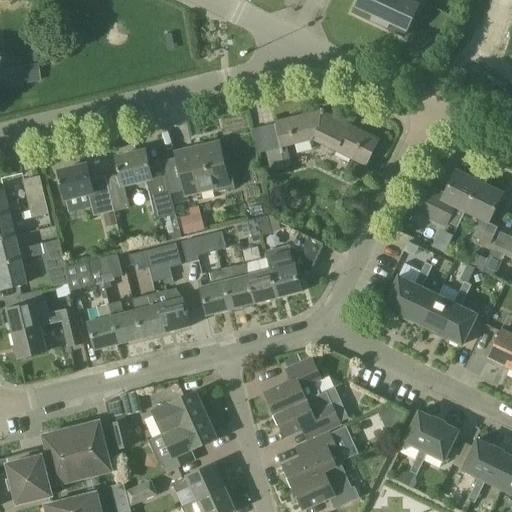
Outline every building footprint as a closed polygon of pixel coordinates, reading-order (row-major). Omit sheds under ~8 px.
[(359,0),(353,13),(404,37),(422,0),(359,0)] [(37,65),(22,67),(25,84),(39,82),(37,65)] [(380,140),(324,112),(324,110),(277,122),(276,119),(274,120),(275,125),(262,127),(268,151),(266,152),(271,171),(293,166),(288,146),(312,140),(367,167),(380,140)] [(227,174),(220,141),(174,152),(185,198),(215,191),(215,193),(235,188),(232,174),(231,175),(230,173),(227,174)] [(150,166),(146,151),(117,157),(124,186),(147,181),(157,221),(177,216),(164,162),(150,166)] [(91,180),(88,165),(59,172),(66,200),(70,213),(92,208),(95,217),(115,212),(106,177),(91,180)] [(466,212),(480,183),(456,171),(445,194),(432,188),(419,216),(447,229),(449,224),(458,228),(466,212)] [(30,209),(47,204),(40,177),(23,181),(30,209)] [(480,183),(466,212),(481,219),(473,237),(490,245),(501,222),(492,217),(503,194),(480,183)] [(0,215),(21,211),(19,200),(8,203),(5,189),(0,190),(0,215)] [(47,204),(30,209),(32,219),(50,214),(47,204)] [(0,240),(16,237),(13,224),(23,222),(21,211),(0,215),(0,240)] [(200,214),(180,219),(185,236),(205,230),(200,214)] [(268,217),(259,219),(263,235),(273,233),(268,217)] [(255,220),(250,222),(255,238),(263,235),(259,219),(255,220)] [(511,231),(504,228),(493,250),(492,249),(487,259),(488,260),(482,272),(498,280),(504,267),(496,263),(500,253),(511,258),(511,231)] [(444,251),(452,235),(440,229),(432,246),(444,251)] [(212,233),(211,233),(215,250),(217,250),(226,248),(222,230),(212,233)] [(211,233),(182,240),(188,264),(199,261),(198,255),(215,250),(211,233)] [(271,270),(278,298),(302,292),(299,277),(309,274),(324,244),(300,233),(293,246),(296,255),(293,256),(290,245),(265,252),(267,259),(270,270),(271,270)] [(16,237),(0,240),(0,264),(22,259),(22,261),(45,255),(45,253),(42,243),(19,248),(16,237)] [(59,238),(42,243),(45,253),(61,249),(62,249),(59,238)] [(406,250),(415,255),(419,247),(410,242),(409,244),(406,250)] [(176,244),(146,252),(150,269),(169,264),(170,268),(181,265),(176,244)] [(61,249),(45,253),(45,255),(48,265),(65,261),(62,249),(61,249)] [(146,252),(129,256),(132,267),(139,265),(141,272),(150,269),(146,252)] [(482,271),(487,259),(473,253),(468,265),(482,271)] [(98,259),(97,260),(101,274),(101,276),(102,275),(112,273),(114,278),(124,275),(118,254),(98,259)] [(22,259),(0,264),(0,283),(2,290),(16,287),(28,284),(22,261),(22,259)] [(255,304),(278,298),(271,270),(270,270),(267,259),(245,264),(255,304)] [(66,267),(68,274),(70,284),(72,291),(84,288),(95,285),(103,283),(104,282),(102,275),(101,276),(101,274),(97,260),(89,262),(78,264),(66,267)] [(421,273),(428,277),(433,266),(426,263),(421,273)] [(230,310),(255,304),(245,264),(220,271),(230,310)] [(207,316),(230,310),(220,271),(210,274),(213,285),(200,288),(207,316)] [(422,288),(428,277),(421,273),(415,285),(419,286),(422,288)] [(483,273),(476,275),(478,282),(484,280),(483,273)] [(419,286),(415,285),(399,277),(384,307),(404,317),(419,286)] [(467,295),(467,296),(472,285),(465,282),(459,292),(467,295)] [(438,296),(422,288),(419,286),(404,317),(423,326),(438,296)] [(45,300),(43,291),(42,290),(18,296),(21,306),(7,309),(13,336),(41,329),(41,327),(62,322),(77,318),(78,318),(75,307),(38,316),(35,303),(45,300)] [(156,292),(166,333),(190,327),(183,299),(173,302),(168,303),(165,290),(156,292)] [(156,292),(133,298),(136,311),(143,339),(166,333),(156,292)] [(459,292),(453,303),(458,305),(461,307),(467,295),(459,292)] [(443,336),(458,305),(453,303),(438,296),(423,326),(443,336)] [(109,304),(108,304),(119,345),(120,345),(143,339),(136,311),(124,314),(120,301),(109,304)] [(101,320),(89,323),(91,332),(96,351),(119,345),(108,304),(97,307),(101,320)] [(477,315),(461,307),(458,305),(443,336),(463,345),(477,315)] [(83,344),(77,318),(62,322),(68,347),(83,344)] [(41,329),(13,336),(19,359),(47,352),(41,329)] [(510,369),(511,365),(511,334),(502,330),(488,358),(510,369)] [(284,361),(288,369),(301,363),(298,355),(284,361)] [(292,381),(265,393),(274,414),(275,416),(307,400),(308,402),(321,395),(320,393),(315,383),(322,379),(312,358),(287,370),(292,381)] [(164,436),(207,416),(197,392),(153,411),(164,436)] [(303,431),(308,441),(329,431),(341,425),(332,405),(327,408),(321,395),(308,402),(307,400),(275,416),(285,438),(303,431)] [(419,411),(404,442),(421,450),(424,452),(439,420),(433,417),(433,418),(419,411)] [(207,416),(164,436),(174,458),(163,462),(168,473),(195,461),(191,451),(218,439),(213,429),(207,416)] [(126,418),(111,422),(118,451),(133,447),(126,418)] [(421,450),(415,462),(422,465),(428,454),(444,462),(444,461),(451,449),(459,431),(445,424),(446,423),(439,420),(424,452),(421,450)] [(113,471),(100,422),(44,436),(48,453),(41,455),(39,450),(7,458),(7,461),(8,464),(12,478),(7,480),(10,492),(15,491),(19,505),(53,496),(51,487),(113,471)] [(293,488),(325,473),(325,472),(337,466),(332,454),(338,451),(329,431),(308,441),(308,442),(296,447),(300,457),(283,465),(293,488)] [(464,443),(453,465),(463,470),(462,470),(478,478),(493,448),(477,440),(473,447),(464,443)] [(478,478),(473,489),(480,492),(485,482),(494,486),(502,490),(511,468),(511,456),(509,455),(497,449),(493,448),(478,478)] [(417,477),(422,465),(415,462),(410,473),(417,477)] [(197,500),(225,487),(215,464),(187,477),(186,477),(172,483),(177,494),(191,487),(197,500)] [(511,468),(502,490),(509,493),(511,494),(511,468)] [(325,473),(293,488),(303,511),(329,499),(334,510),(360,498),(355,486),(335,495),(325,473)] [(150,481),(127,491),(131,507),(157,496),(150,481)] [(125,483),(111,487),(112,489),(117,511),(131,511),(131,507),(127,491),(125,483)] [(183,511),(233,511),(236,511),(225,488),(225,487),(197,500),(182,507),(183,511)] [(475,503),(480,492),(473,489),(468,499),(475,503)] [(47,511),(94,511),(90,495),(46,506),(47,511)]
